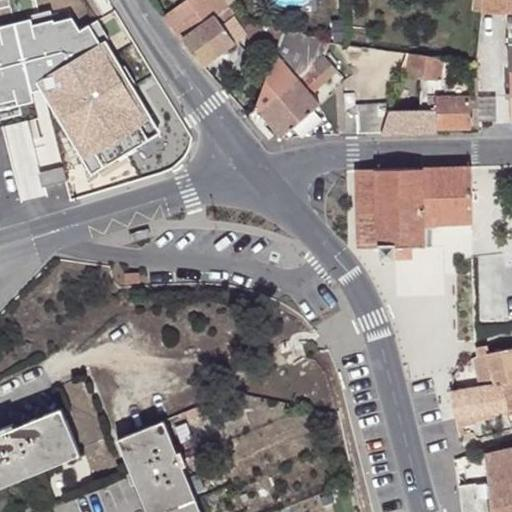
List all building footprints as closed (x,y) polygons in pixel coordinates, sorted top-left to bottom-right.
[(234,15),(225,0),(186,0),(165,16),(182,39),(202,67),(245,35),(272,64),(275,56),(284,30),(234,15)] [(511,0),(482,0),(481,10),(511,13),(511,0)] [(275,56),(272,64),(257,109),(282,138),(319,108),(310,96),(338,73),(324,56),(326,43),(284,30),(275,56)] [(442,60),(404,54),(399,75),(438,81),(439,77),(442,60)] [(456,81),(459,62),(451,62),(442,60),(439,77),(456,81)] [(477,127),(475,90),(444,91),(443,99),(436,100),(436,103),(390,104),(388,113),(382,135),(436,133),(436,129),(477,127)] [(362,136),(382,135),(388,113),(360,113),(362,136)] [(471,168),(421,169),(422,226),(472,224),(472,197),(481,197),(480,168),(471,168)] [(360,250),(380,250),(381,247),(396,247),(396,249),(409,248),(422,248),(422,226),(421,169),(358,170),(360,250)] [(381,247),(380,250),(381,261),(396,261),(396,249),(396,247),(381,247)] [(396,249),(396,261),(410,261),(409,248),(396,249)] [(511,347),(489,352),(489,346),(478,348),(478,352),(478,354),(474,355),(479,381),(480,388),(500,385),(511,381),(511,347)] [(511,381),(500,385),(505,411),(507,417),(511,416),(511,381)] [(480,388),(451,394),(455,420),(457,428),(475,425),(474,423),(491,419),(490,414),(505,411),(500,385),(480,388)] [(0,488),(80,455),(60,408),(0,433),(0,488)] [(198,511),(162,422),(116,440),(144,511),(198,511)] [(511,511),(511,450),(484,457),(488,511),(511,511)]
